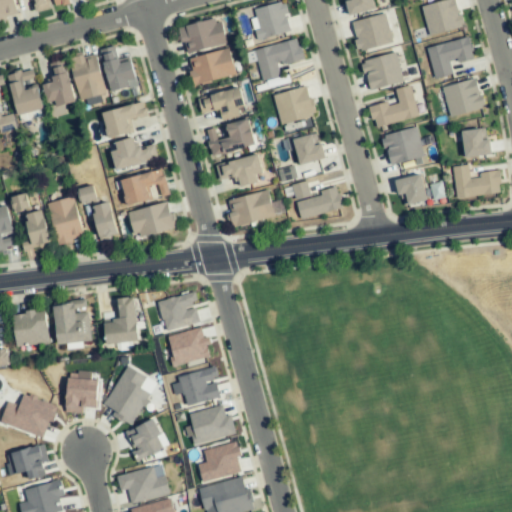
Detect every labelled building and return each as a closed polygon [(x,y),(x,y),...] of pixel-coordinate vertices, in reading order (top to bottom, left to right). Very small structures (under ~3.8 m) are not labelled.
[(13,0),(0,0),(0,19),(17,15),(13,0)] [(24,0),(25,1),(30,0),(33,0),(36,15),(49,12),(46,0),(24,0)] [(345,2),(348,15),(374,8),(372,0),(349,0),(345,2)] [(446,0),(420,7),(428,35),(462,26),(454,0),(446,0)] [(258,39),(290,31),(283,2),(251,10),(258,39)] [(392,41),(384,13),(350,23),(358,51),(392,41)] [(226,43),(221,19),(177,28),(180,43),(184,42),(186,52),(226,43)] [(425,49),(433,79),(452,74),(449,64),(473,57),(468,37),(425,49)] [(253,50),(260,81),(279,76),(277,65),(302,59),(298,40),(253,50)] [(129,87),(128,80),(135,78),(130,59),(118,63),(114,47),(99,51),(110,92),(129,87)] [(187,60),(194,85),(235,74),(228,48),(187,60)] [(95,52),(69,59),(79,99),(106,93),(95,52)] [(402,81),(395,53),(359,63),(362,73),(365,72),(370,89),(402,81)] [(75,101),(64,60),(48,64),(53,82),(42,86),(46,103),(54,101),(56,106),(75,101)] [(7,76),(18,122),(43,116),(37,87),(24,90),(22,81),(34,78),(32,70),(7,76)] [(0,77),(0,132),(15,128),(12,114),(2,117),(0,109),(0,85),(4,85),(2,77),(0,77)] [(483,107),(476,79),(441,88),(449,116),(483,107)] [(279,124),(314,114),(306,86),(272,96),(279,124)] [(417,116),(410,86),(394,90),(397,104),(388,106),(387,102),(369,106),(374,127),(417,116)] [(243,106),(239,88),(197,98),(200,113),(218,109),(221,121),(240,116),(237,107),(243,106)] [(101,112),(107,138),(131,133),(128,120),(146,116),(143,102),(101,112)] [(211,156),(255,145),(248,118),(225,125),(228,138),(217,141),(213,129),(204,131),(211,156)] [(388,165),(423,157),(416,128),(381,136),(388,165)] [(490,139),(484,139),(483,129),(461,131),(464,157),(491,155),(490,139)] [(297,164),(325,159),(322,144),(314,145),(312,135),(292,139),(297,164)] [(114,143),(116,150),(109,152),(115,171),(157,158),(153,145),(139,149),(135,136),(114,143)] [(258,182),(256,174),(262,172),(257,154),(215,166),(219,180),(237,175),(240,188),(258,182)] [(498,172),(469,176),(467,165),(451,168),(456,198),(501,191),(498,172)] [(120,179),(126,205),(150,200),(148,190),(158,188),(160,196),(168,194),(163,169),(120,179)] [(426,200),(422,175),(396,179),(400,205),(426,200)] [(342,208),(336,187),(318,191),(319,196),(310,198),(306,181),(291,185),(299,219),(342,208)] [(81,204),(96,200),(92,185),(77,189),(81,204)] [(226,201),(232,227),(273,217),(267,191),(226,201)] [(9,198),(13,212),(29,208),(25,194),(9,198)] [(48,202),(56,244),(82,239),(74,198),(48,202)] [(127,214),(135,240),(175,227),(167,201),(127,214)] [(117,235),(108,202),(90,207),(100,240),(117,235)] [(0,206),(0,249),(16,246),(13,234),(6,205),(0,206)] [(50,243),(41,210),(23,215),(30,240),(21,243),(23,250),(50,243)] [(199,322),(194,305),(197,304),(194,291),(156,302),(165,332),(199,322)] [(118,320),(103,321),(105,344),(138,341),(134,297),(116,299),(118,320)] [(48,343),(46,311),(13,314),(16,346),(48,343)] [(167,335),(173,365),(210,357),(206,337),(202,338),(200,328),(167,335)] [(0,366),(8,366),(7,350),(0,350),(0,366)] [(156,382),(125,365),(104,404),(115,410),(112,416),(132,427),(156,382)] [(219,398),(215,380),(217,380),(215,368),(170,378),(174,395),(182,392),(185,406),(219,398)] [(82,413),(82,407),(96,408),(97,380),(90,379),(90,373),(66,372),(65,413),(82,413)] [(7,401),(0,420),(0,422),(44,439),(56,406),(23,393),(18,405),(7,401)] [(235,434),(229,414),(224,416),(221,405),(188,414),(192,428),(188,429),(192,446),(235,434)] [(137,460),(167,446),(154,418),(124,433),(137,460)] [(201,482),(240,473),(236,457),(240,456),(236,442),(202,450),(205,462),(197,464),(201,482)] [(8,475),(27,472),(28,478),(44,475),(42,462),(46,462),(44,446),(5,452),(8,475)] [(116,476),(120,491),(126,489),(130,504),(169,493),(161,464),(116,476)] [(198,488),(204,511),(240,511),(251,509),(243,477),(198,488)] [(23,489),(26,501),(18,503),(19,511),(22,511),(31,510),(31,511),(47,511),(61,509),(58,496),(63,495),(60,481),(23,489)]
